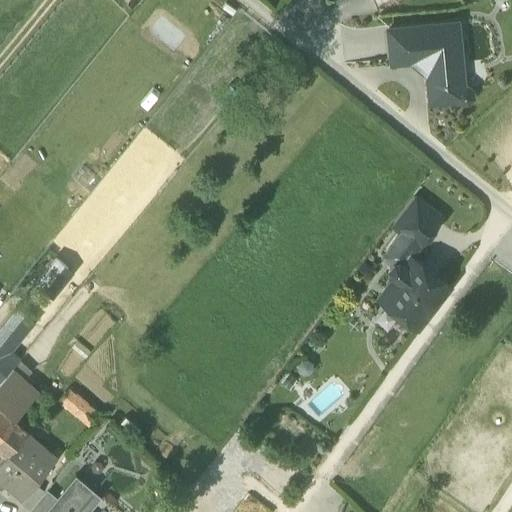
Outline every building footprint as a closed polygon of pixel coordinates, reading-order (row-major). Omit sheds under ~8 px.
[(455,21),(387,28),(391,61),(414,59),(427,70),(430,101),(458,98),(461,102),(468,101),(473,95),(472,89),(467,85),(463,85),(460,56),(450,56),(447,24),(455,22),(455,21)] [(447,24),(450,56),(460,56),(455,22),(447,24)] [(414,196),(392,224),(402,232),(419,245),(440,217),(414,196)] [(402,232),(384,256),(393,263),(389,268),(390,272),(395,276),(410,256),(419,245),(402,232)] [(395,276),(384,292),(399,304),(400,313),(409,320),(419,318),(422,321),(449,286),(410,256),(395,276)] [(377,312),(390,325),(400,316),(387,303),(377,312)] [(0,326),(0,382),(10,369),(17,362),(6,354),(9,344),(29,319),(15,308),(0,326)] [(37,392),(10,369),(0,382),(0,407),(13,419),(37,392)] [(90,426),(102,413),(74,386),(61,400),(90,426)] [(13,419),(0,407),(0,450),(4,454),(24,431),(25,429),(13,419)] [(56,458),(24,431),(4,454),(0,458),(0,479),(20,497),(22,498),(34,483),(35,483),(34,482),(41,474),(42,475),(56,458)] [(56,497),(43,511),(86,511),(100,496),(75,475),(56,497)] [(34,483),(22,498),(20,497),(17,500),(29,510),(44,491),(34,483)] [(44,491),(29,510),(31,511),(43,511),(56,497),(46,489),(44,491)]
